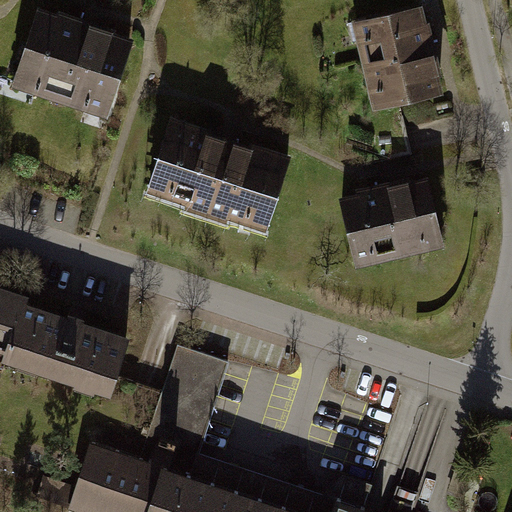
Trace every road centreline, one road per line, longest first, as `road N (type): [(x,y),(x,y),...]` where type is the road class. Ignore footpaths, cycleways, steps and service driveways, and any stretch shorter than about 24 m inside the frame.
road 1 (residential): [(476,385),(0,224)]
road 2 (residential): [(511,183),(469,0)]
